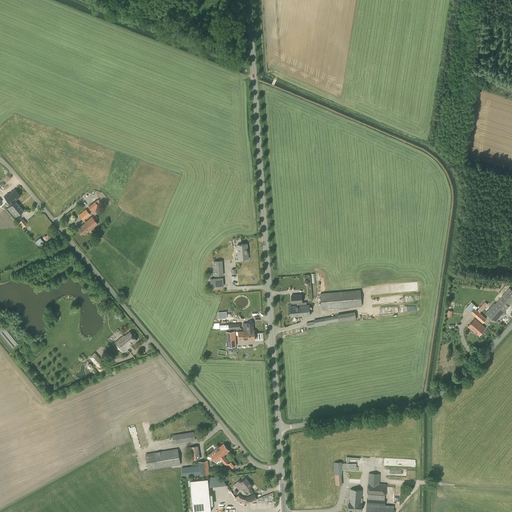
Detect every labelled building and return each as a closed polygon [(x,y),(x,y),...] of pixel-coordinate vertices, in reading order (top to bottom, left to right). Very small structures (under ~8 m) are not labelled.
[(8,208),(16,202),(15,201),(20,196),(15,189),(9,194),(8,194),(4,197),(11,205),(8,208)] [(87,207),(94,214),(97,211),(96,209),(99,206),(94,201),(87,207)] [(21,207),(16,202),(8,208),(10,210),(10,209),(16,216),(23,210),(21,207)] [(83,220),(90,214),(86,209),(78,215),(83,220)] [(91,230),(98,224),(91,217),(85,222),(79,228),(84,234),(91,229),(91,230)] [(27,223),(23,219),(18,223),(22,228),(27,223)] [(247,244),(238,245),(238,252),(239,260),(248,259),(248,252),(248,251),(248,250),(247,244)] [(211,288),(223,287),(222,279),(210,280),(211,288)] [(495,322),(511,302),(511,290),(509,288),(487,315),(495,322)] [(321,310),(362,306),(361,290),(320,294),(321,310)] [(298,306),(307,305),(307,302),(302,303),(301,295),(291,296),(292,304),(297,303),(298,306)] [(480,312),(487,304),(485,302),(477,310),(480,312)] [(307,305),(298,306),(290,307),(291,317),(310,315),(309,305),(307,305)] [(486,319),(472,306),(468,310),(465,307),(460,313),(464,316),(466,314),(465,314),(468,311),(482,323),(486,319)] [(356,319),(355,312),(337,315),(337,313),(330,315),(331,317),(314,319),(314,321),(306,323),(307,328),(327,324),(326,323),(338,321),(338,322),(356,319)] [(479,335),(485,329),(482,326),(482,325),(475,319),(468,327),(475,333),(475,332),(479,335)] [(249,334),(254,333),(254,330),(253,330),(253,322),(243,323),(243,331),(247,331),(247,335),(249,335),(249,334)] [(227,347),(236,346),(235,331),(226,332),(227,347)] [(244,337),(244,341),(255,340),(254,333),(249,334),(249,335),(247,335),(247,331),(243,331),(238,332),(239,337),(244,337)] [(136,340),(130,332),(124,337),(124,336),(115,343),(123,352),(131,345),(131,344),(136,340)] [(104,362),(94,352),(89,357),(97,366),(99,371),(109,367),(108,365),(109,365),(107,362),(106,361),(104,362)] [(174,444),(195,440),(194,432),(172,435),(174,444)] [(221,459),(220,459),(230,470),(235,466),(231,462),(228,464),(227,463),(229,461),(224,456),(223,455),(229,451),(223,444),(218,448),(217,448),(221,452),(220,453),(223,457),(220,459),(221,459)] [(216,462),(220,459),(221,459),(220,459),(223,457),(220,453),(221,452),(217,448),(210,454),(216,462)] [(148,470),(180,464),(178,449),(145,454),(148,470)] [(208,469),(208,461),(198,462),(199,466),(182,468),(183,477),(199,475),(200,477),(209,476),(209,475),(218,474),(218,468),(208,469)] [(385,495),(386,484),(379,484),(380,474),(369,473),(368,483),(368,494),(385,495)] [(253,486),(246,478),(240,483),(238,481),(235,484),(239,490),(243,486),(244,488),(243,489),(243,491),(244,492),(245,492),(246,491),(249,494),(253,491),(250,488),(253,486)] [(193,511),(212,511),(209,479),(191,481),(193,511)] [(360,504),(362,490),(351,489),(350,500),(349,500),(349,503),(348,509),(361,510),(362,504),(360,504)] [(257,499),(255,494),(246,497),(241,496),(240,494),(235,497),(237,500),(246,503),(257,499)] [(229,511),(229,500),(223,500),(223,508),(220,508),(220,511),(229,511)]
